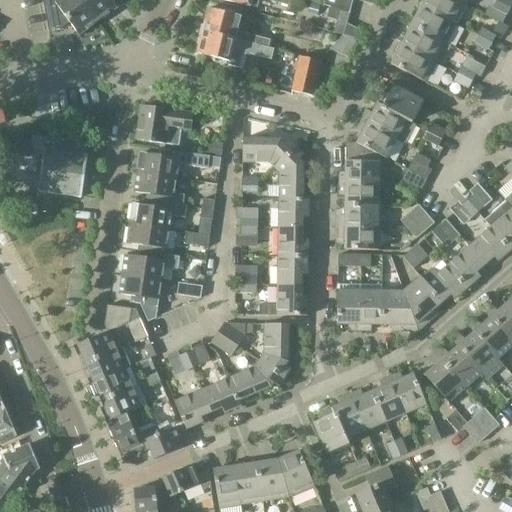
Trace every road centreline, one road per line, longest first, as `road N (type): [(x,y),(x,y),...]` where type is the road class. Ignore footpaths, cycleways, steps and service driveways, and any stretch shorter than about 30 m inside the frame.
road 1 (residential): [(237,97),(218,315),(156,349)]
road 2 (residential): [(324,388),(327,115)]
road 3 (residential): [(93,318),(132,73)]
road 4 (tertiary): [(96,493),(32,337),(0,285)]
road 5 (residential): [(324,388),(411,354),(511,267)]
road 6 (residential): [(327,115),(395,0)]
road 7 (residential): [(0,90),(132,73)]
